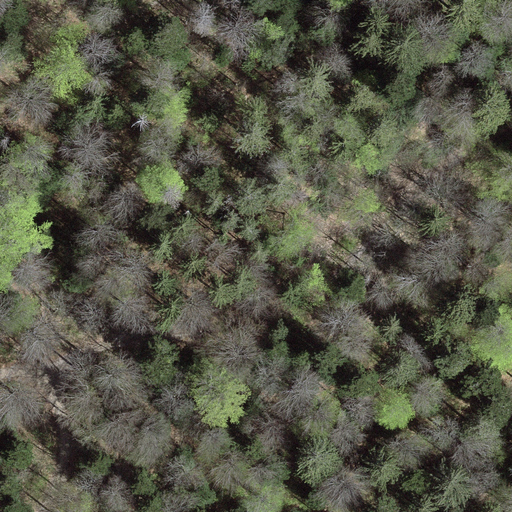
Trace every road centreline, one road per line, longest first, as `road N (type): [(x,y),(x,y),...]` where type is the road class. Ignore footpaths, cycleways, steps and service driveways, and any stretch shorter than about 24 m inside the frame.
road 1 (track): [(0,369),(161,328),(289,316),(319,302),(416,190),(475,141),(511,126)]
road 2 (track): [(41,511),(62,458),(49,353)]
